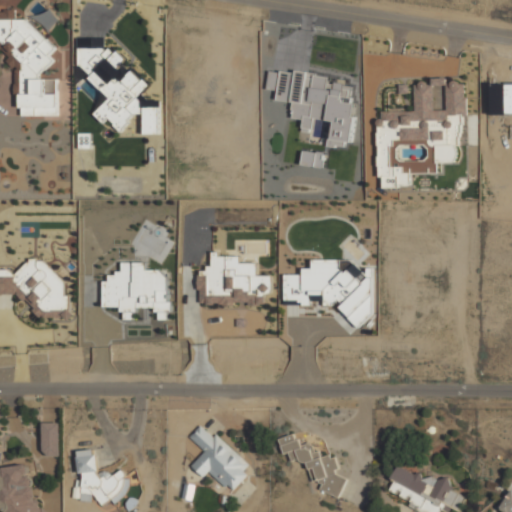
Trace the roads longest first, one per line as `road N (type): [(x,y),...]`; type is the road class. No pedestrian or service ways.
road 1 (residential): [(0,386),(511,390)]
road 2 (tertiary): [(270,0),(511,37)]
